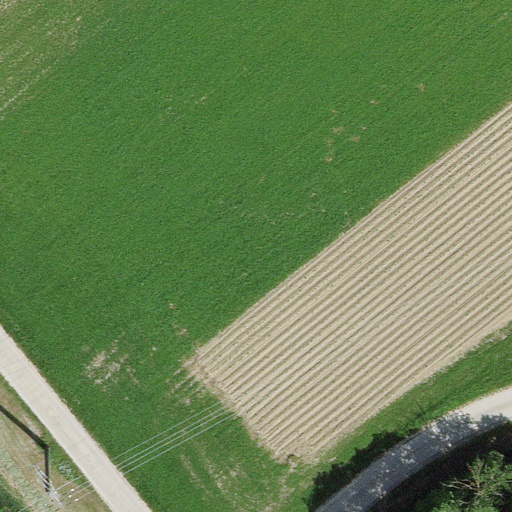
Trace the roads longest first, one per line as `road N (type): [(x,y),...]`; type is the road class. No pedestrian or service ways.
road 1 (track): [(136,511),(0,345)]
road 2 (track): [(333,511),(373,474),(511,410)]
